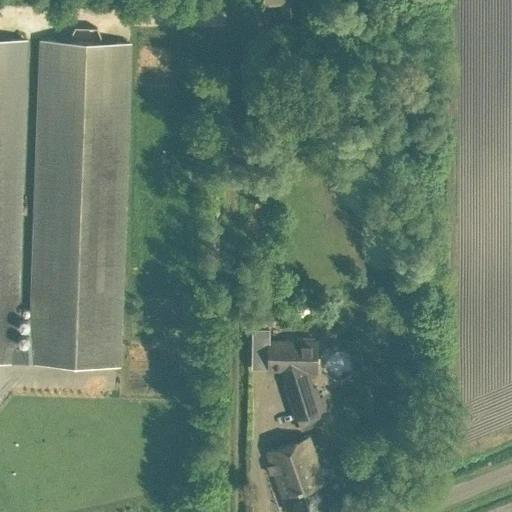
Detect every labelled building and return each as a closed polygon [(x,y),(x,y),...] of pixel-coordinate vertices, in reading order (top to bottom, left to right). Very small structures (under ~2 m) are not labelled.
[(263,0),(264,5),(279,5),(280,15),(298,14),(297,0),(263,0)] [(0,360),(121,365),(121,363),(120,363),(130,42),(42,39),(32,339),(16,339),(27,39),(0,37),(0,360)] [(405,112),(396,131),(414,140),(424,121),(405,112)] [(272,337),(270,371),(282,371),(295,421),(327,410),(313,372),(319,372),(319,339),(272,337)] [(324,482),(308,436),(266,450),(271,465),(274,464),(276,470),(273,471),(287,511),(293,509),(294,511),(307,511),(329,505),(324,489),(322,490),(320,483),(324,482)]
